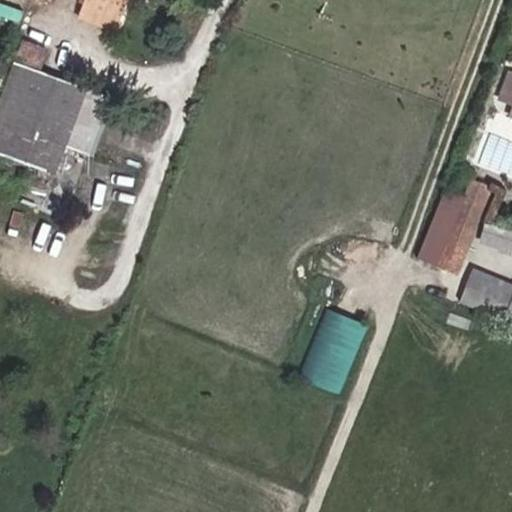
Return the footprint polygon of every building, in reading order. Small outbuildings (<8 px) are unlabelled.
[(85,0),(80,15),(118,29),(128,0),(85,0)] [(15,63),(37,70),(43,51),(22,43),(15,63)] [(65,147),(86,155),(106,96),(37,70),(15,63),(0,104),(0,155),(45,172),(55,143),(65,147)] [(511,74),(510,74),(500,100),(511,104),(511,113),(511,117),(511,74)] [(45,172),(55,175),(65,147),(55,143),(45,172)] [(453,224),(474,233),(494,189),(472,179),(465,196),(453,224)] [(453,224),(465,196),(443,186),(413,255),(435,264),(453,224)] [(493,216),(486,231),(496,235),(502,221),(493,216)] [(511,225),(502,221),(496,235),(511,242),(511,225)] [(435,264),(456,273),(474,233),(453,224),(435,264)] [(511,305),(511,287),(475,271),(468,287),(511,305)] [(461,303),(511,325),(511,305),(468,287),(461,303)] [(368,326),(323,308),(295,376),(340,395),(368,326)]
